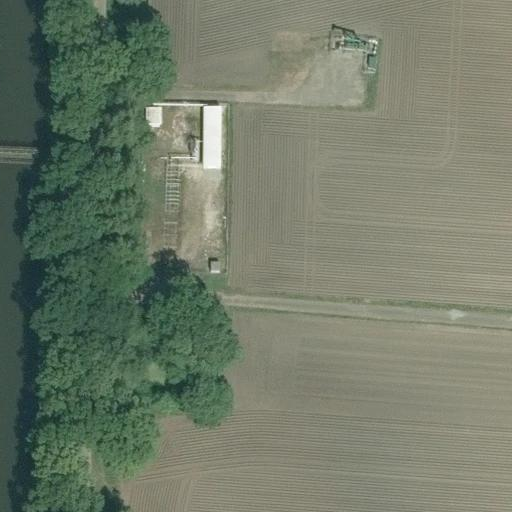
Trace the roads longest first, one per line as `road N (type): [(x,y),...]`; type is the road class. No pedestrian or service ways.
road 1 (unclassified): [(100,0),(82,511)]
road 2 (track): [(91,294),(511,324)]
